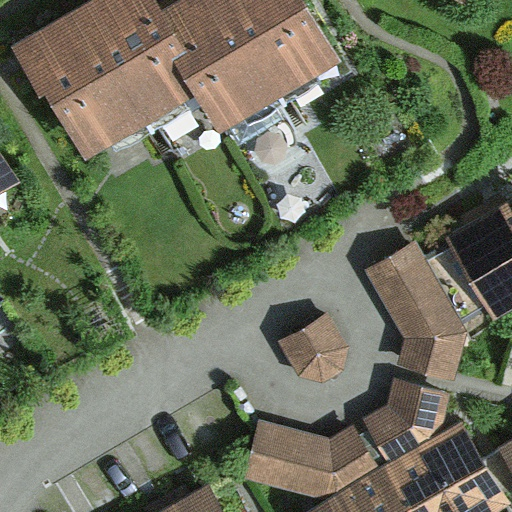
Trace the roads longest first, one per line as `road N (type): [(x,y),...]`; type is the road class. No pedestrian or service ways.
road 1 (residential): [(0,507),(54,452),(250,343)]
road 2 (residential): [(250,343),(339,285),(371,298),(374,356),(328,382)]
